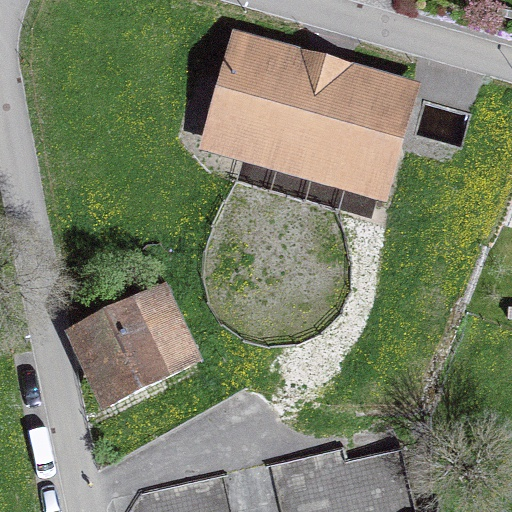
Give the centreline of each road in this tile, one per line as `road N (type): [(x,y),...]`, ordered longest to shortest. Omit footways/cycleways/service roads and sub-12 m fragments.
road 1 (residential): [(88,511),(13,131),(5,0)]
road 2 (residential): [(275,0),(511,63)]
